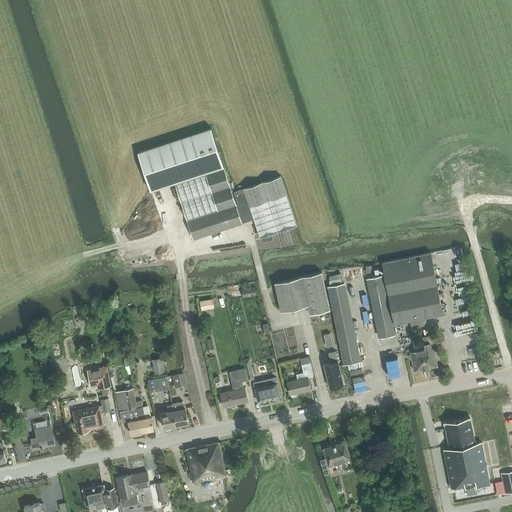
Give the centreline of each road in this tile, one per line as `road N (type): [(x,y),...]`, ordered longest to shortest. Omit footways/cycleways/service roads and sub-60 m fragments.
road 1 (tertiary): [(0,477),(511,375)]
road 2 (track): [(469,221),(511,375)]
road 3 (unknown): [(427,391),(444,488),(456,502),(485,511)]
